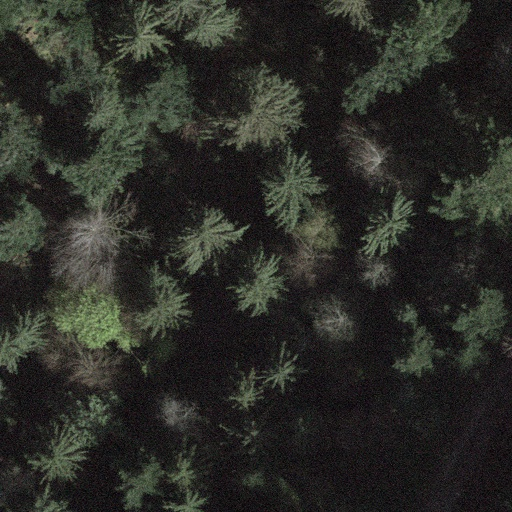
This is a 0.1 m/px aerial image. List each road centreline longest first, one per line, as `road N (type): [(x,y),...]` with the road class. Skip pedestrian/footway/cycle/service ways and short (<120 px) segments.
road 1 (track): [(0,456),(272,318),(511,227)]
road 2 (track): [(511,337),(429,511)]
